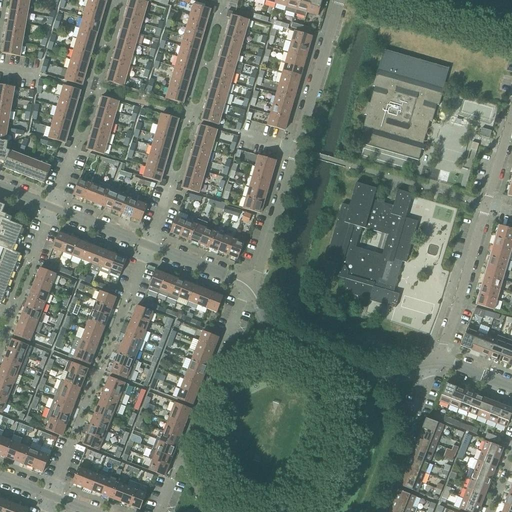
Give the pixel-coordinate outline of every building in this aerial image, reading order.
[(14,0),(11,0),(10,10),(28,13),(30,3),(14,0)] [(100,0),(88,0),(87,7),(104,12),(107,2),(100,0)] [(129,0),(130,0),(128,8),(145,13),(148,2),(141,0),(129,0)] [(286,10),(296,13),(299,0),(288,0),(287,6),(286,10)] [(299,0),(296,13),(306,16),(307,12),(310,0),(299,0)] [(322,0),(310,0),(307,12),(318,15),(322,0)] [(194,4),(191,15),(208,20),(210,12),(215,13),(217,7),(212,6),(211,9),(194,4)] [(87,7),(84,18),(101,23),(104,12),(87,7)] [(128,8),(125,18),(142,23),(145,13),(128,8)] [(242,9),(240,14),(250,17),(252,10),(244,8),(242,9)] [(10,10),(8,21),(26,24),(28,13),(10,10)] [(231,18),(229,26),(246,31),(249,20),(232,15),(233,12),(228,10),(227,17),(231,18)] [(58,14),(56,21),(60,22),(66,24),(67,21),(61,20),(62,15),(58,14)] [(191,15),(188,25),(205,30),(208,20),(191,15)] [(84,18),(80,28),(98,33),(101,23),(84,18)] [(125,18),(122,29),(139,34),(142,23),(125,18)] [(8,21),(6,31),(24,35),(26,24),(8,21)] [(188,25),(185,36),(202,41),(205,30),(188,25)] [(229,26),(226,36),(243,41),(246,31),(229,26)] [(80,28),(77,38),(95,43),(98,33),(80,28)] [(122,29),(119,39),(136,44),(139,34),(122,29)] [(6,31),(4,42),(22,45),(24,35),(6,31)] [(295,31),(292,42),(309,47),(312,36),(295,31)] [(185,36),(182,46),(199,51),(202,41),(185,36)] [(226,36),(223,47),(240,52),(243,41),(226,36)] [(77,38),(74,49),(92,54),(95,43),(77,38)] [(119,39),(116,49),(133,54),(136,44),(119,39)] [(22,45),(4,42),(2,53),(20,56),(22,45)] [(292,42),(289,52),(306,57),(309,47),(292,42)] [(182,46),(179,56),(196,61),(199,51),(182,46)] [(223,47),(220,57),(237,62),(240,52),(223,47)] [(74,49),(71,59),(89,64),(92,54),(74,49)] [(116,49),(113,60),(130,65),(133,54),(116,49)] [(449,68),(384,49),(378,70),(373,86),(375,87),(370,104),(367,103),(364,114),(372,116),(368,128),(363,127),(362,132),(364,132),(361,144),(419,160),(422,149),(424,150),(425,145),(423,144),(430,121),(432,122),(437,105),(439,105),(444,89),(443,89),(449,68)] [(289,52),(286,63),(303,68),(306,57),(289,52)] [(179,56),(175,67),(193,72),(196,61),(179,56)] [(220,57),(217,67),(234,72),(240,74),(243,64),(237,62),(220,57)] [(71,59),(68,70),(86,75),(89,64),(71,59)] [(113,60),(110,70),(127,75),(130,65),(113,60)] [(286,63),(283,73),(300,78),(303,68),(286,63)] [(175,67),(172,77),(190,82),(193,72),(175,67)] [(217,67),(214,78),(231,83),(234,72),(217,67)] [(86,75),(68,70),(65,80),(83,85),(86,75)] [(127,75),(110,70),(107,81),(124,86),(127,75)] [(283,73),(280,83),(297,88),(300,78),(283,73)] [(172,77),(169,88),(187,93),(190,82),(172,77)] [(214,78),(211,88),(228,93),(231,83),(214,78)] [(280,83),(277,94),(294,99),(297,88),(280,83)] [(0,84),(0,95),(13,98),(15,87),(0,84)] [(64,85),(61,96),(78,101),(81,90),(64,85)] [(187,93),(169,88),(166,98),(184,104),(187,93)] [(211,88),(208,99),(225,104),(228,93),(211,88)] [(277,94),(274,104),(291,109),(294,99),(277,94)] [(0,95),(0,106),(11,109),(13,98),(0,95)] [(61,96),(58,107),(75,112),(78,101),(61,96)] [(102,96),(99,107),(116,112),(120,101),(102,96)] [(208,99),(205,109),(222,114),(225,104),(208,99)] [(274,104),(271,114),(288,119),(291,109),(274,104)] [(0,106),(0,117),(9,119),(11,109),(0,106)] [(58,107),(55,117),(72,122),(75,112),(58,107)] [(99,107),(96,118),(113,123),(116,112),(99,107)] [(222,114),(205,109),(202,120),(219,125),(222,114)] [(162,114),(159,125),(176,130),(179,119),(162,114)] [(288,119),(271,114),(268,125),(285,130),(288,119)] [(0,117),(0,128),(7,130),(9,119),(0,117)] [(55,117),(52,127),(69,132),(72,122),(55,117)] [(96,118),(93,128),(110,133),(113,123),(96,118)] [(159,125),(156,135),(173,140),(176,130),(159,125)] [(200,125),(197,136),(214,141),(218,130),(200,125)] [(47,126),(44,137),(49,138),(61,142),(66,143),(65,146),(69,148),(71,141),(69,141),(67,140),(69,132),(52,127),(47,126)] [(93,128),(90,138),(107,143),(110,133),(93,128)] [(480,136),(490,138),(492,131),(482,128),(480,136)] [(156,135),(153,145),(170,150),(173,140),(156,135)] [(197,136),(194,146),(211,151),(214,141),(197,136)] [(107,143),(90,138),(88,146),(83,145),(81,151),(86,153),(87,149),(104,154),(107,143)] [(0,160),(5,162),(6,162),(10,151),(7,149),(9,141),(6,141),(0,139),(0,160)] [(472,142),(471,149),(477,150),(479,144),(472,142)] [(153,145),(150,156),(167,161),(170,150),(153,145)] [(194,146),(191,156),(208,161),(211,151),(194,146)] [(3,167),(14,171),(21,155),(10,151),(6,162),(5,162),(3,167)] [(14,171),(24,175),(31,159),(21,155),(14,171)] [(259,155),(256,166),(273,171),(276,160),(259,155)] [(150,156),(147,166),(164,171),(167,161),(150,156)] [(191,156),(188,167),(205,172),(208,161),(191,156)] [(24,175),(34,179),(41,162),(31,159),(24,175)] [(41,162),(34,179),(45,183),(51,167),(41,162)] [(164,171),(147,166),(144,177),(161,182),(160,185),(164,187),(166,180),(162,179),(164,171)] [(256,166),(253,177),(270,182),(273,171),(256,166)] [(188,167),(185,177),(202,182),(205,172),(188,167)] [(202,182),(185,177),(183,185),(178,184),(176,190),(181,191),(182,188),(199,193),(202,182)] [(253,177),(250,187),(267,192),(270,182),(253,177)] [(74,195),(84,199),(90,182),(80,178),(74,195)] [(84,199),(93,202),(100,186),(90,182),(84,199)] [(93,202),(103,206),(109,190),(110,186),(101,182),(100,186),(93,202)] [(394,292),(403,261),(406,262),(418,221),(406,218),(413,194),(398,190),(393,208),(385,205),(386,203),(373,200),(376,188),(356,183),(350,206),(342,203),(326,261),(338,264),(335,275),(346,279),(343,291),(370,299),(369,300),(396,308),(400,294),(394,292)] [(250,187),(247,197),(264,202),(267,192),(250,187)] [(103,206),(112,210),(119,193),(109,190),(103,206)] [(112,210),(122,213),(128,197),(119,193),(112,210)] [(122,213),(131,217),(138,201),(128,197),(122,213)] [(264,202),(247,197),(244,208),(261,213),(264,202)] [(138,201),(131,217),(141,221),(148,205),(138,201)] [(0,303),(1,304),(18,262),(21,254),(14,251),(23,226),(11,221),(12,217),(7,215),(7,214),(3,213),(6,205),(0,203),(0,303)] [(225,206),(224,212),(233,215),(235,209),(225,206)] [(252,215),(245,212),(243,218),(250,221),(252,215)] [(171,232),(181,236),(187,220),(177,216),(171,232)] [(198,219),(196,224),(190,240),(200,244),(206,228),(208,223),(198,219)] [(181,236),(190,240),(196,224),(187,220),(181,236)] [(511,228),(499,225),(496,235),(511,239),(511,228)] [(200,244),(209,247),(216,231),(206,228),(200,244)] [(209,247),(219,251),(225,235),(216,231),(209,247)] [(53,248),(63,252),(69,236),(59,232),(53,248)] [(219,251),(228,255),(235,239),(225,235),(219,251)] [(511,239),(496,235),(493,245),(511,250),(511,248),(511,239)] [(71,260),(73,256),(79,240),(69,236),(63,252),(62,256),(71,260)] [(235,239),(228,255),(238,259),(245,243),(235,239)] [(73,256),(82,260),(88,243),(79,240),(73,256)] [(82,260),(92,263),(98,247),(88,243),(82,260)] [(493,245),(490,255),(509,260),(511,250),(493,245)] [(92,263),(101,267),(107,251),(98,247),(92,263)] [(107,251),(101,267),(100,271),(109,274),(110,271),(117,254),(107,251)] [(117,254),(110,271),(109,274),(119,278),(127,258),(117,254)] [(490,255),(488,265),(506,270),(509,260),(490,255)] [(488,265),(485,275),(503,280),(506,270),(488,265)] [(40,267),(37,278),(53,284),(57,274),(45,269),(40,267)] [(166,274),(156,270),(148,290),(158,294),(166,274)] [(166,274),(158,294),(168,297),(176,277),(166,274)] [(485,275),(482,284),(500,290),(503,280),(485,275)] [(185,281),(176,277),(168,297),(177,301),(179,297),(185,281)] [(37,278),(33,287),(49,293),(53,284),(37,278)] [(179,297),(188,301),(195,285),(185,281),(179,297)] [(482,284),(479,294),(497,299),(500,290),(482,284)] [(188,301),(198,305),(204,288),(195,285),(188,301)] [(33,287),(29,297),(45,303),(49,293),(33,287)] [(198,305),(207,308),(214,292),(204,288),(198,305)] [(100,291),(96,301),(113,307),(117,297),(100,291)] [(214,292),(207,308),(217,312),(224,296),(214,292)] [(497,299),(479,294),(476,304),(494,310),(497,299)] [(29,297),(25,306),(42,312),(45,303),(29,297)] [(96,301),(93,310),(109,317),(113,307),(96,301)] [(137,305),(133,315),(150,322),(154,312),(137,305)] [(42,312),(25,306),(22,316),(43,324),(46,314),(42,312)] [(476,308),(474,313),(483,317),(486,311),(476,308)] [(93,310),(89,320),(105,326),(109,317),(93,310)] [(133,315),(130,325),(146,331),(150,322),(133,315)] [(22,316),(18,325),(34,331),(39,333),(43,324),(22,316)] [(89,320),(85,329),(102,336),(105,326),(89,320)] [(34,331),(18,325),(14,335),(30,341),(34,331)] [(130,325),(126,334),(142,341),(147,343),(151,333),(146,331),(130,325)] [(461,346),(471,350),(478,332),(468,328),(461,346)] [(85,329),(82,339),(98,345),(102,336),(85,329)] [(203,331),(199,341),(215,347),(219,337),(203,331)] [(471,350),(480,353),(487,335),(478,332),(471,350)] [(126,334),(122,344),(138,350),(142,341),(126,334)] [(480,353),(490,357),(497,339),(487,335),(480,353)] [(490,357),(499,361),(508,339),(498,335),(497,339),(490,357)] [(13,339),(9,349),(29,357),(33,347),(13,339)] [(82,339),(78,348),(94,355),(98,345),(82,339)] [(499,361),(509,364),(511,356),(511,340),(508,339),(499,361)] [(58,341),(55,346),(63,349),(65,343),(61,342),(58,341)] [(199,341),(195,350),(212,357),(215,347),(199,341)] [(122,344),(118,353),(135,360),(138,350),(122,344)] [(94,355),(78,348),(74,358),(90,365),(94,355)] [(29,357),(9,349),(5,358),(25,366),(29,357)] [(195,350),(192,360),(208,366),(212,357),(195,350)] [(135,360),(118,353),(115,363),(135,371),(139,361),(135,360)] [(5,358),(1,368),(18,374),(21,376),(25,366),(5,358)] [(186,358),(182,367),(188,369),(204,376),(208,366),(192,360),(186,358)] [(65,371),(69,372),(85,379),(89,369),(69,361),(65,371)] [(135,371),(115,363),(111,373),(131,381),(135,371)] [(1,368),(0,371),(0,378),(14,384),(18,374),(1,368)] [(188,369),(184,379),(201,385),(204,376),(188,369)] [(69,372),(65,382),(81,388),(85,379),(69,372)] [(109,377),(105,387),(125,394),(129,384),(109,377)] [(0,378),(0,389),(10,393),(14,395),(18,385),(14,384),(0,378)] [(184,379),(181,388),(197,395),(201,385),(184,379)] [(61,380),(58,390),(77,398),(81,388),(65,382),(61,380)] [(440,401),(449,405),(456,387),(447,383),(440,401)] [(105,387),(102,396),(122,404),(125,394),(105,387)] [(449,405),(459,408),(466,390),(456,387),(449,405)] [(197,395),(181,388),(177,398),(193,405),(197,395)] [(0,389),(0,400),(6,403),(10,393),(0,389)] [(58,390),(54,399),(74,407),(77,398),(58,390)] [(459,408),(468,412),(475,394),(466,390),(459,408)] [(468,412),(478,416),(485,398),(475,394),(468,412)] [(102,396),(98,406),(114,412),(118,413),(122,404),(102,396)] [(478,416),(487,420),(494,402),(485,398),(478,416)] [(54,399),(50,409),(70,417),(74,407),(54,399)] [(175,402),(171,412),(188,419),(192,409),(175,402)] [(487,420),(497,423),(504,405),(494,402),(487,420)] [(511,408),(504,405),(497,423),(507,427),(511,413),(511,408)] [(98,406),(94,415),(111,421),(114,412),(98,406)] [(46,418),(50,420),(66,426),(70,417),(50,409),(46,418)] [(171,412),(168,422),(184,428),(188,419),(171,412)] [(435,413),(433,417),(443,421),(445,416),(435,413)] [(94,415),(91,425),(107,431),(111,421),(94,415)] [(445,416),(443,421),(453,425),(454,420),(445,416)] [(426,418),(422,428),(440,435),(444,425),(426,418)] [(66,426),(50,420),(46,430),(62,436),(66,426)] [(168,422),(164,431),(180,438),(184,428),(168,422)] [(91,425),(87,434),(103,440),(107,431),(91,425)] [(422,428),(419,437),(437,444),(440,435),(422,428)] [(157,439),(160,441),(177,447),(180,438),(164,431),(160,430),(157,439)] [(103,440),(87,434),(83,444),(99,450),(103,440)] [(132,434),(130,440),(134,441),(138,443),(140,438),(132,434)] [(0,441),(0,454),(5,457),(11,440),(2,437),(0,441)] [(419,437),(415,447),(433,454),(437,444),(419,437)] [(160,441),(157,439),(153,449),(173,457),(177,447),(160,441)] [(5,457),(15,460),(21,444),(11,440),(5,457)] [(486,441),(482,451),(500,458),(504,448),(486,441)] [(32,443),(30,448),(24,464),(34,468),(40,451),(42,447),(32,443)] [(15,460),(24,464),(30,448),(21,444),(15,460)] [(118,446),(114,456),(116,457),(120,458),(122,453),(124,448),(118,446)] [(415,447),(411,456),(429,463),(433,454),(415,447)] [(447,448),(443,458),(453,462),(457,452),(452,450),(447,448)] [(149,458),(153,460),(169,466),(173,457),(153,449),(149,458)] [(40,451),(34,468),(44,472),(50,455),(40,451)] [(482,451),(478,460),(496,467),(500,458),(482,451)] [(411,456),(408,466),(425,473),(429,463),(411,456)] [(169,466),(153,460),(149,470),(165,476),(169,466)] [(478,460),(475,470),(492,477),(496,467),(478,460)] [(408,466),(404,475),(422,482),(425,473),(408,466)] [(73,483),(83,487),(89,471),(79,467),(73,483)] [(475,470),(471,479),(489,486),(492,477),(475,470)] [(83,487),(92,491),(99,474),(89,471),(83,487)] [(92,491),(102,494),(108,478),(99,474),(92,491)] [(422,482),(404,475),(400,485),(418,492),(422,482)] [(102,494),(111,498),(118,482),(108,478),(102,494)] [(471,479),(467,489),(485,496),(489,486),(471,479)] [(127,485),(121,502),(130,505),(139,484),(130,480),(128,486),(127,485)] [(111,498),(121,502),(127,485),(118,482),(111,498)] [(139,484),(130,505),(140,509),(147,493),(146,493),(148,487),(139,484)] [(467,489),(463,498),(481,505),(485,496),(467,489)] [(398,490),(394,500),(412,506),(416,497),(398,490)] [(0,497),(0,511),(5,511),(10,501),(0,498),(0,497)] [(478,511),(481,505),(463,498),(460,508),(468,511),(478,511)] [(412,506),(394,500),(391,509),(398,511),(415,511),(417,508),(412,506)] [(5,511),(16,511),(19,505),(10,501),(5,511)]
